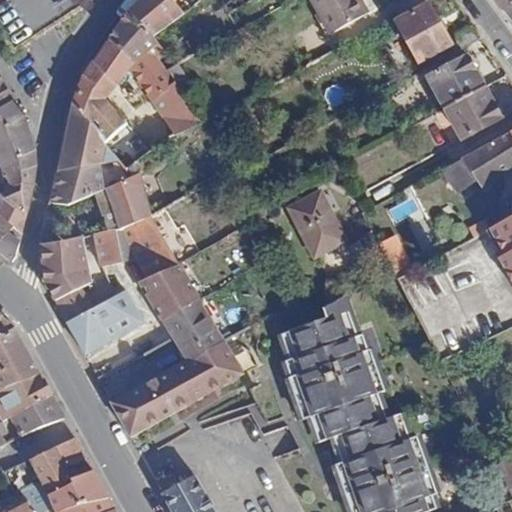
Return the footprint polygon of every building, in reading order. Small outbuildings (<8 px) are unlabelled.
[(177,0),(138,0),(131,7),(151,36),(157,31),(185,8),(177,0)] [(311,0),(329,32),(362,13),(354,0),(311,0)] [(354,0),(362,13),(366,11),(359,0),(354,0)] [(511,0),(497,0),(511,19),(511,0)] [(427,2),(394,21),(418,61),(450,44),(446,36),(427,2)] [(131,7),(110,36),(136,57),(132,64),(136,68),(158,47),(151,36),(131,7)] [(446,36),(450,44),(454,52),(480,36),(471,23),(446,36)] [(157,31),(151,36),(158,47),(160,49),(167,43),(157,31)] [(74,100),(121,153),(135,167),(193,129),(207,120),(170,64),(160,49),(158,47),(136,68),(147,86),(156,101),(167,112),(145,128),(136,138),(128,122),(107,98),(132,64),(136,57),(110,36),(86,72),(74,100)] [(430,75),(446,105),(484,83),(467,54),(430,75)] [(0,128),(22,112),(0,75),(0,128)] [(446,105),(463,136),(501,114),(484,83),(446,105)] [(385,90),(362,103),(369,115),(392,102),(385,90)] [(74,100),(58,168),(121,153),(74,100)] [(0,210),(0,213),(22,233),(28,211),(32,188),(36,168),(35,149),(28,124),(22,112),(0,128),(0,162),(16,184),(0,210)] [(511,127),(463,156),(478,182),(511,164),(511,127)] [(58,168),(50,202),(58,202),(59,198),(67,194),(71,202),(105,185),(135,167),(121,153),(58,168)] [(445,166),(410,186),(431,224),(467,205),(445,166)] [(135,167),(105,185),(117,221),(119,223),(152,206),(145,192),(135,167)] [(290,206),(318,256),(349,239),(322,188),(290,206)] [(477,206),(489,227),(490,226),(511,213),(511,204),(505,192),(477,206)] [(152,206),(119,223),(139,259),(134,263),(175,338),(187,360),(225,338),(152,206)] [(16,255),(22,233),(0,213),(0,249),(10,258),(16,255)] [(511,213),(490,226),(501,249),(495,252),(511,286),(511,213)] [(121,247),(117,221),(97,230),(105,260),(121,247)] [(489,227),(483,229),(495,252),(501,249),(490,226),(489,227)] [(53,238),(42,240),(46,278),(56,298),(83,284),(94,278),(84,235),(53,238)] [(382,246),(385,250),(398,275),(415,265),(399,235),(382,246)] [(83,284),(56,298),(68,319),(95,305),(83,284)] [(95,305),(68,319),(86,352),(147,321),(129,287),(117,293),(95,305)] [(434,511),(436,511),(431,498),(436,496),(416,438),(408,441),(399,414),(386,420),(377,394),(383,391),(369,350),(367,351),(361,334),(357,336),(342,296),(323,308),(325,316),(281,333),(290,358),(286,360),(291,376),(290,376),(303,418),(311,417),(320,442),(333,437),(341,463),(335,467),(350,511),(434,511)] [(0,332),(17,327),(0,312),(0,332)] [(0,387),(41,370),(17,327),(0,332),(0,387)] [(244,371),(225,338),(187,360),(113,401),(132,435),(213,390),(244,371)] [(149,352),(100,376),(108,392),(156,366),(149,352)] [(53,391),(41,370),(0,387),(0,406),(2,409),(0,410),(0,420),(6,416),(12,413),(53,391)] [(65,414),(53,391),(12,413),(22,433),(65,414)] [(6,416),(0,420),(0,426),(3,433),(12,429),(6,416)] [(271,455),(294,452),(291,429),(268,432),(271,455)] [(54,504),(57,511),(58,511),(108,493),(95,469),(63,484),(61,478),(70,473),(68,466),(88,456),(77,434),(32,457),(41,478),(54,504)] [(511,456),(497,463),(511,491),(511,498),(510,499),(511,503),(511,502),(511,456)] [(166,496),(165,496),(173,511),(217,511),(199,479),(183,487),(177,477),(161,486),(166,496)] [(98,511),(115,505),(108,493),(58,511),(98,511)] [(0,511),(35,511),(27,496),(0,510),(0,511)]
